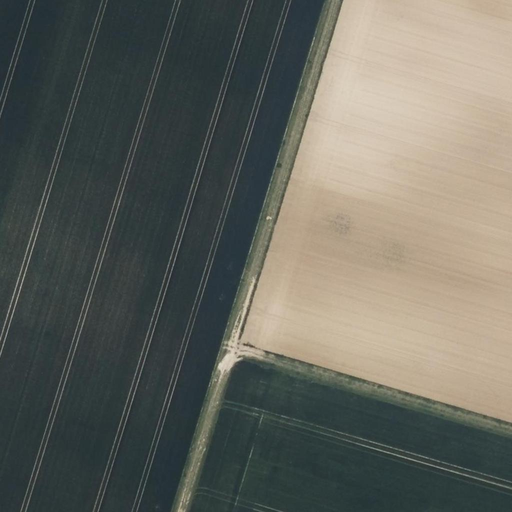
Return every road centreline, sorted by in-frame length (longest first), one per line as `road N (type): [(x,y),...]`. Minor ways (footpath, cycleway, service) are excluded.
road 1 (track): [(333,0),(181,511)]
road 2 (track): [(229,349),(511,429)]
